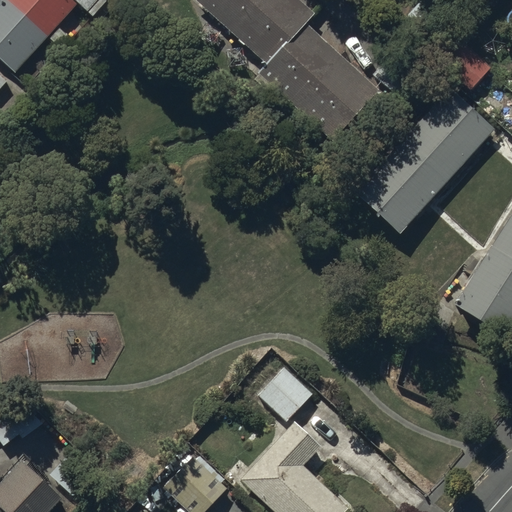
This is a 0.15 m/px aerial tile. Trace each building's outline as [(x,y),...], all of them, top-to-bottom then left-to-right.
[(87,0),(0,0),(0,54),(12,65),(69,0),(84,0),(86,2),(87,0)] [(309,5),(304,0),(200,0),(260,54),(251,63),(330,135),(377,82),(301,13),(309,5)] [(453,35),(420,6),(389,38),(422,69),(453,35)] [(441,68),(468,94),(490,74),(465,47),(441,68)] [(394,52),(374,76),(403,101),(423,77),(394,52)] [(489,121),(442,78),(348,179),(395,222),(489,121)] [(0,96),(8,88),(0,79),(0,96)] [(511,305),(511,196),(451,288),(501,321),(511,305)] [(282,365),(256,393),(284,420),(311,393),(282,365)] [(19,441),(21,445),(44,431),(34,414),(0,435),(0,451),(0,452),(19,441)] [(322,443),(294,418),(238,478),(275,511),(343,511),(347,507),(301,465),(322,443)] [(0,464),(0,500),(2,498),(17,511),(33,511),(59,484),(17,446),(0,464)] [(188,450),(159,482),(193,511),(195,511),(223,481),(188,450)]
